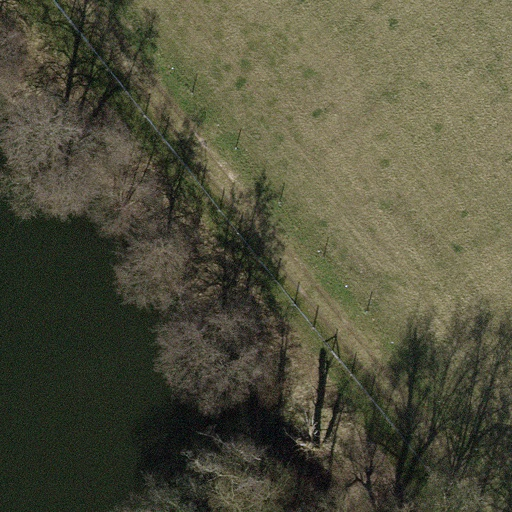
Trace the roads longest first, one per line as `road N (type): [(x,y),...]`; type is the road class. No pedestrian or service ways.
road 1 (track): [(82,0),(493,511)]
road 2 (track): [(438,511),(30,0)]
